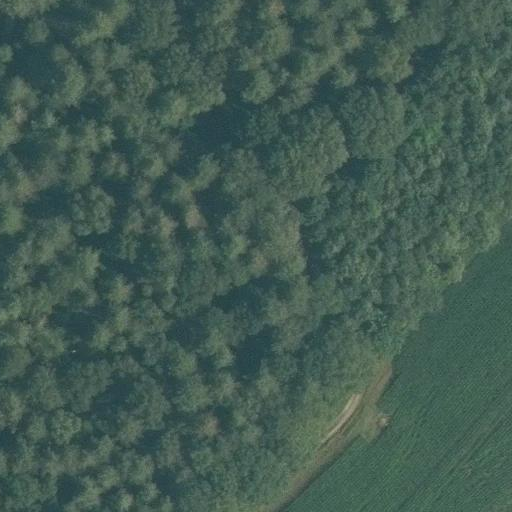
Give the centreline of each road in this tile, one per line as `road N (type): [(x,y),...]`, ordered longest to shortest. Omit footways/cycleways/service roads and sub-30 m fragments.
road 1 (track): [(239,511),(342,413),(366,357),(280,184),(171,0)]
road 2 (track): [(457,0),(280,184)]
